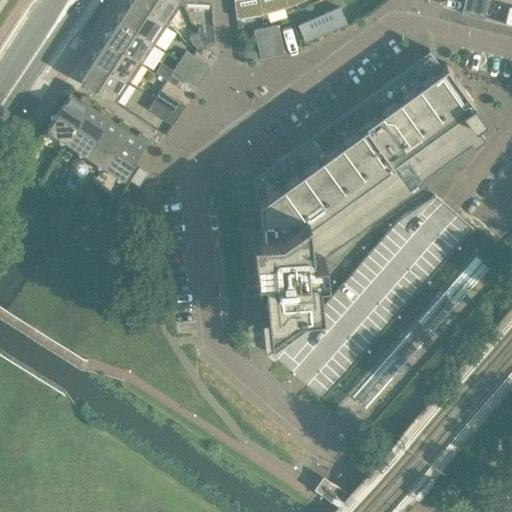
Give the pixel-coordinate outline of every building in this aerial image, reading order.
[(154,44),(166,25),(129,0),(122,11),(116,12),(117,18),(116,20),(154,44)] [(128,0),(129,0),(166,25),(179,5),(172,0),(128,0)] [(233,0),(236,18),(262,13),(259,0),(233,0)] [(259,0),(262,13),(287,6),(285,0),(259,0)] [(488,1),(483,0),(464,0),(462,12),(484,18),(488,1)] [(346,24),(340,6),(299,25),(306,41),(346,24)] [(141,63),(154,44),(116,20),(111,27),(109,30),(104,31),(105,37),(104,38),(141,63)] [(265,26),(267,35),(279,33),(277,24),(265,26)] [(255,38),(267,35),(265,26),(253,29),(255,38)] [(195,32),(202,45),(206,43),(206,36),(202,28),(195,32)] [(197,48),(202,45),(195,32),(188,35),(191,43),(197,48)] [(128,82),(141,63),(104,38),(97,49),(91,50),(92,56),(91,57),(128,82)] [(437,197),(398,224),(320,306),(317,274),(325,273),(323,254),(425,181),(424,181),(484,138),(475,124),(485,117),(445,62),(441,65),(428,48),(252,175),(256,216),(259,215),(260,233),(250,234),(254,275),(262,274),(267,331),(270,329),(272,345),(272,352),(266,357),(274,365),(277,361),(322,400),(362,354),(473,228),(437,197)] [(178,60),(186,65),(193,55),(185,50),(178,60)] [(116,102),(128,82),(91,57),(84,68),(79,69),(80,75),(78,77),(116,102)] [(179,75),(186,65),(178,60),(172,70),(179,75)] [(154,98),(162,103),(168,94),(161,88),(154,98)] [(45,127),(65,140),(88,105),(91,100),(84,95),(81,100),(68,92),(45,127)] [(155,113),(162,103),(154,98),(147,108),(155,113)] [(65,140),(84,152),(107,118),(110,112),(103,108),(100,113),(88,105),(65,140)] [(119,125),(107,118),(84,152),(103,165),(126,130),(129,125),(122,120),(119,125)] [(123,178),(149,138),(141,133),(138,138),(126,130),(103,165),(123,178)] [(130,179),(139,185),(147,172),(138,167),(130,179)]
